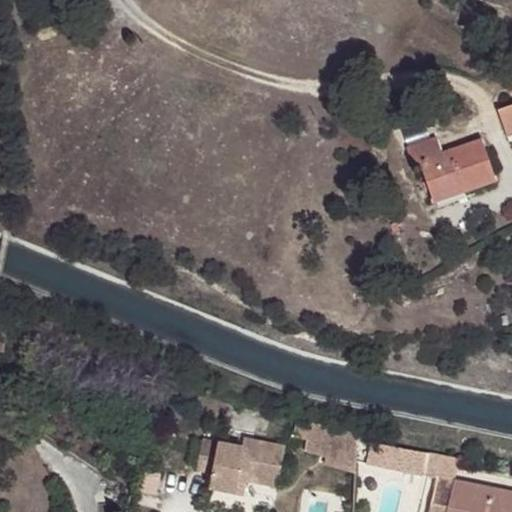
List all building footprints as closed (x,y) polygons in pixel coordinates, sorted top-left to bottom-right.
[(511,104),(497,110),(506,136),(511,133),(511,104)] [(460,182),(464,194),(497,181),(482,141),(442,156),(436,140),(406,151),(412,166),(419,164),(430,193),(460,182)] [(434,203),(464,194),(460,182),(430,193),(434,203)] [(0,350),(4,351),(10,327),(0,322),(0,350)] [(29,346),(33,336),(10,327),(8,340),(29,346)] [(306,438),(309,425),(296,423),(293,436),(306,438)] [(325,456),(331,427),(309,425),(306,438),(304,450),(325,456)] [(355,450),(355,430),(331,427),(325,456),(324,462),(354,467),(355,450)] [(251,449),(241,447),(202,439),(196,469),(212,472),(209,488),(244,495),(246,481),(276,486),(284,446),(252,440),(251,449)] [(242,439),(241,447),(251,449),(252,440),(242,439)] [(426,511),(443,511),(450,482),(433,479),(426,511)] [(443,511),(511,511),(511,494),(450,482),(443,511)]
